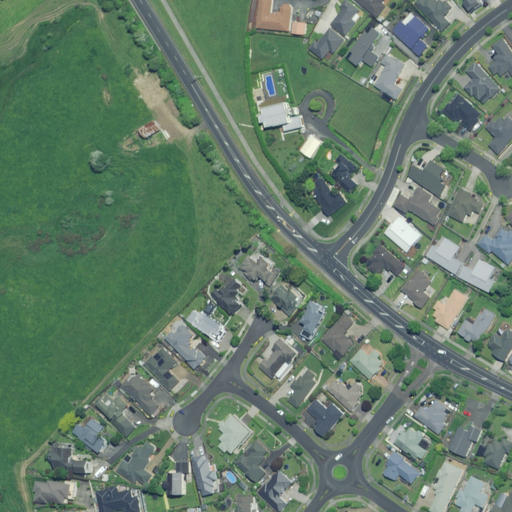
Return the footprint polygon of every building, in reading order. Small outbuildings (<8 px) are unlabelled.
[(273,0),(259,0),(257,28),(291,32),(293,6),(282,5),(281,14),(272,13),(273,0)] [(349,34),(365,13),(362,11),(362,10),(348,0),(343,7),(345,9),(334,25),(335,26),(348,36),(349,34)] [(385,2),(386,0),(357,0),(379,17),(389,5),(385,2)] [(441,0),(439,2),(436,0),(426,0),(427,0),(426,0),(419,0),(416,4),(444,31),(452,23),(446,17),(455,8),(448,1),(445,4),(441,0)] [(466,0),(468,2),(466,3),(473,13),(484,5),(480,0),(466,0)] [(416,17),(411,13),(394,31),(421,56),(430,47),(422,40),(432,30),(417,16),(416,17)] [(308,24),(295,22),(294,34),(307,35),(308,24)] [(369,64),(367,66),(372,69),(373,67),(375,68),(382,57),(372,50),(383,34),(374,27),(368,35),(365,33),(352,52),(355,54),(351,60),(361,66),(364,61),(369,64)] [(348,38),(333,28),(321,43),(318,41),(313,49),(326,59),(333,50),(336,53),(348,38)] [(511,48),(505,38),(494,46),(500,55),(496,58),(498,61),(491,66),(497,75),(500,73),(503,77),(511,71),(511,48)] [(382,63),(387,66),(382,74),(383,74),(376,86),(399,100),(405,90),(395,84),(407,65),(399,60),(398,61),(387,55),(382,63)] [(476,95),(486,104),(492,98),(494,99),(503,89),(476,62),(467,70),(476,79),(466,88),(475,97),(476,95)] [(368,80),(362,77),(359,82),(364,86),(368,80)] [(460,121),(462,119),(464,121),(462,123),(473,132),(482,121),(480,118),(483,114),(461,95),(452,105),(451,104),(445,111),(457,122),(458,120),(460,121)] [(290,111),(288,104),(266,109),(267,115),(263,115),(265,123),(269,123),(270,128),(286,125),(287,132),(304,128),(302,117),(292,119),(291,115),(295,114),(294,110),(290,111)] [(496,119),(487,127),(497,137),(490,144),(501,155),(511,143),(511,113),(509,110),(498,121),(496,119)] [(158,120),(142,129),(148,140),(164,131),(158,120)] [(324,143),(313,136),(303,151),(313,158),(324,143)] [(337,161),(342,166),(336,173),(335,171),(330,177),(351,194),(359,185),(351,178),(353,175),(352,174),(355,170),(356,171),(359,168),(342,155),(337,161)] [(447,169),(434,161),(426,172),(417,166),(410,176),(443,197),(450,186),(444,182),(446,179),(443,177),(447,169)] [(337,197),(324,180),(323,179),(322,179),(321,179),(320,179),(319,179),(319,180),(318,180),(317,181),(317,182),(316,183),(316,184),(316,185),(316,186),(320,191),(315,195),(330,216),(348,202),(342,193),(337,197)] [(435,195),(421,187),(413,201),(403,195),(396,206),(409,213),(411,210),(437,225),(445,211),(431,202),(435,195)] [(470,195),(471,193),(462,188),(449,215),(464,222),(468,214),(472,216),(475,210),(482,213),(486,203),(478,199),(470,195)] [(387,216),(384,219),(390,225),(393,222),(387,216)] [(424,236),(402,217),(396,225),(395,224),(387,233),(410,253),(424,236)] [(511,232),(511,233),(505,228),(497,237),(499,238),(496,241),(487,234),(479,244),(491,254),(493,251),(511,265),(511,264),(511,232)] [(462,248),(446,239),(440,249),(434,246),(428,256),(458,275),(465,264),(455,259),(462,248)] [(408,266),(382,245),(375,253),(377,254),(372,260),(376,263),(371,269),(379,276),(386,268),(391,272),(393,270),(400,276),(408,266)] [(247,272),(246,274),(255,281),(257,279),(259,281),(262,278),(271,286),(280,276),(272,268),(275,264),(268,257),(262,264),(252,256),(242,268),(247,272)] [(497,268),(481,260),(476,271),(466,266),(460,277),(492,293),(498,282),(492,279),(497,268)] [(434,281),(422,272),(413,284),(410,281),(403,290),(416,301),(416,302),(424,309),(433,298),(425,292),(434,281)] [(244,285),(238,279),(223,295),(219,291),(214,296),(234,316),(244,306),(237,299),(244,293),(240,289),(244,285)] [(294,294),(285,287),(274,300),(293,316),(304,302),(301,300),(304,297),(297,291),(294,294)] [(470,298),(457,290),(448,305),(440,301),(435,309),(438,311),(435,316),(439,318),(437,321),(451,330),(470,298)] [(325,307),(315,301),(311,308),(312,309),(304,322),(308,325),(303,335),(313,341),(328,315),(322,312),(325,307)] [(219,342),(229,328),(204,311),(202,314),(196,310),(189,321),(219,342)] [(498,315),(488,310),(485,315),(482,314),(478,322),(469,317),(460,333),(467,337),(467,339),(472,342),(473,340),(481,345),(498,315)] [(356,322),(346,314),(323,340),(343,358),(355,344),(345,335),(356,322)] [(174,331),(167,338),(189,359),(187,361),(196,370),(208,358),(196,347),(194,349),(191,346),(200,336),(187,323),(177,334),(174,331)] [(511,351),(511,330),(510,329),(504,339),(497,334),(489,345),(497,350),(494,354),(506,361),(511,351)] [(301,354),(284,339),(275,348),(278,351),(270,361),(269,359),(262,367),(275,379),(289,363),(292,365),(301,354)] [(179,363),(165,348),(147,364),(172,391),(181,382),(171,371),(179,363)] [(371,357),(362,349),(350,361),(372,381),(387,365),(374,353),(371,357)] [(151,382),(140,374),(132,383),(128,380),(122,387),(144,405),(142,407),(153,415),(161,406),(153,399),(158,392),(156,390),(160,385),(153,379),(151,382)] [(318,382),(307,374),(300,383),(297,380),(292,387),(297,390),(290,401),(299,408),(318,382)] [(120,389),(124,383),(119,380),(115,385),(120,389)] [(368,391),(358,382),(353,388),(350,384),(347,388),(342,383),(340,386),(335,382),(328,390),(353,412),(361,404),(359,402),(368,391)] [(116,402),(110,396),(105,401),(104,400),(100,404),(116,420),(113,423),(128,438),(133,433),(138,429),(123,413),(130,405),(122,397),(116,402)] [(329,410),(319,400),(309,410),(322,422),(316,429),(326,437),(346,414),(335,404),(329,410)] [(453,411),(439,400),(432,410),(425,405),(416,417),(440,435),(447,425),(444,423),(453,411)] [(254,433),(234,416),(222,429),(227,434),(222,439),(225,442),(221,447),(228,453),(230,450),(235,454),(254,433)] [(108,428),(97,419),(89,429),(83,425),(77,433),(82,437),(81,438),(102,454),(110,442),(102,436),(108,428)] [(485,431),(474,426),(471,431),(462,427),(450,449),(469,459),(475,447),(471,445),(473,440),(479,443),(485,431)] [(419,434),(412,429),(408,434),(405,432),(396,443),(418,460),(420,457),(424,459),(429,452),(420,445),(427,435),(421,431),(419,434)] [(511,452),(511,441),(506,439),(503,443),(497,440),(494,445),(491,444),(486,456),(489,457),(486,463),(499,470),(507,453),(511,454),(511,452)] [(272,452),(258,440),(237,464),(258,483),(268,472),(261,465),(272,452)] [(157,448),(149,443),(144,449),(140,447),(134,457),(135,458),(130,465),(124,461),(118,471),(136,483),(139,480),(147,485),(154,475),(145,469),(151,460),(150,459),(157,448)] [(74,450),(60,448),(59,452),(53,451),(52,462),(56,463),(56,470),(71,472),(92,474),(93,462),(77,461),(77,463),(73,463),(74,450)] [(408,459),(398,452),(391,463),(392,464),(385,474),(396,482),(401,475),(414,484),(421,473),(406,462),(408,459)] [(207,462),(206,457),(195,459),(204,497),(216,494),(214,486),(221,484),(218,472),(214,473),(211,461),(207,462)] [(445,511),(466,471),(448,462),(444,471),(443,470),(439,478),(443,479),(440,484),(439,483),(436,489),(442,491),(432,511),(433,511),(445,511)] [(192,473),(192,463),(178,463),(178,474),(173,474),(172,482),(167,482),(167,489),(172,489),(172,495),(187,496),(188,473),(192,473)] [(105,472),(103,469),(95,476),(98,479),(105,472)] [(294,483),(281,471),(269,485),(268,483),(260,493),(281,511),(289,503),(281,497),(294,483)] [(473,511),(477,504),(486,508),(491,496),(483,493),(488,483),(474,477),(467,492),(463,490),(459,498),(460,499),(458,505),(465,508),(463,511),(473,511)] [(78,482),(75,482),(66,481),(65,484),(52,482),(52,483),(41,482),(39,492),(41,493),(40,502),(51,504),(51,502),(68,504),(68,498),(75,499),(78,482)] [(250,487),(243,482),(240,485),(247,491),(250,487)] [(115,511),(116,511),(125,509),(125,511),(144,511),(141,497),(135,498),(134,491),(120,494),(119,487),(97,492),(101,511),(115,511)] [(511,511),(511,494),(511,496),(503,493),(493,511),(511,511)] [(256,497),(242,498),(241,511),(260,511),(260,510),(256,510),(256,497)]
